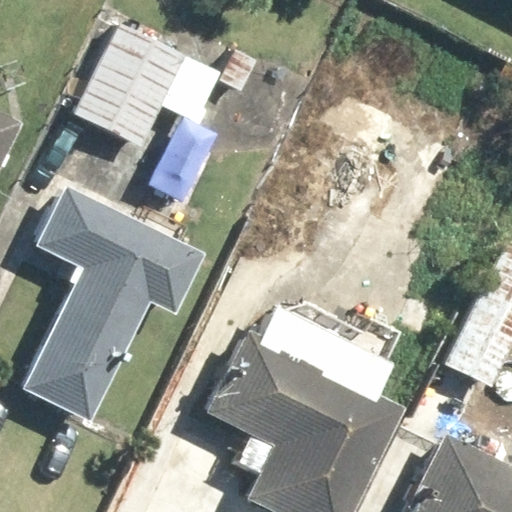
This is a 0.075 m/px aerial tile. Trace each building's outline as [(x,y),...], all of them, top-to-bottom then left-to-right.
[(99,23),(46,115),(119,156),(171,64),(99,23)] [(334,83),(308,131),(369,163),(394,115),(334,83)] [(0,156),(13,133),(0,126),(0,156)] [(297,139),(251,226),(312,258),(358,170),(297,139)] [(186,253),(53,193),(24,257),(59,273),(5,394),(61,419),(116,297),(157,316),(186,253)] [(511,270),(488,258),(432,367),(495,399),(511,366),(511,270)] [(327,511),(377,420),(236,346),(198,417),(255,447),(224,506),(236,511),(327,511)] [(511,511),(511,473),(423,431),(383,511),(511,511)]
